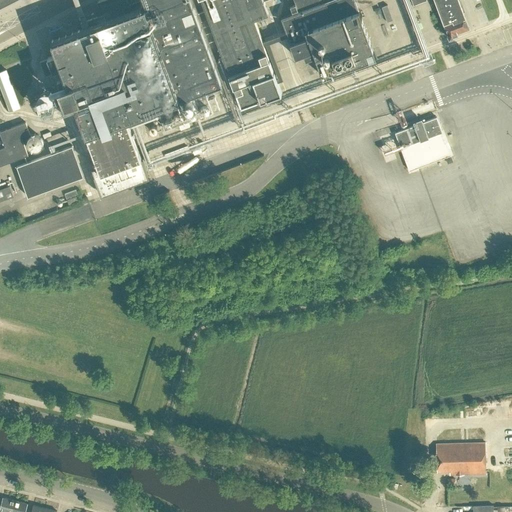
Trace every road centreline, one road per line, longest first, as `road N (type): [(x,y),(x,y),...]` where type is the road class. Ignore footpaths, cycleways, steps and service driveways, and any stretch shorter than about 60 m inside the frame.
road 1 (tertiary): [(399,511),(0,407)]
road 2 (secondary): [(140,511),(0,469)]
